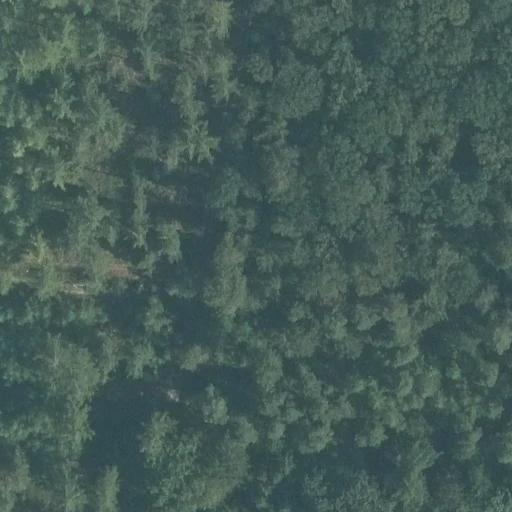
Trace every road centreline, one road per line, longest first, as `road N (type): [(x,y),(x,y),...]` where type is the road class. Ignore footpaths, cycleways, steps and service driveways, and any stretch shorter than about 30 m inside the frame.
road 1 (track): [(259,0),(204,300),(154,511)]
road 2 (track): [(0,285),(488,326),(511,342)]
